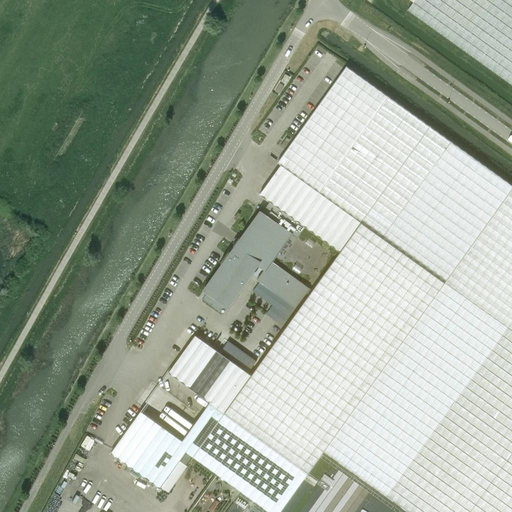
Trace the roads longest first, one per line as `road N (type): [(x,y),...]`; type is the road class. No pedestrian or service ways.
road 1 (residential): [(24,511),(102,364),(319,1)]
road 2 (tertiary): [(511,137),(319,1)]
